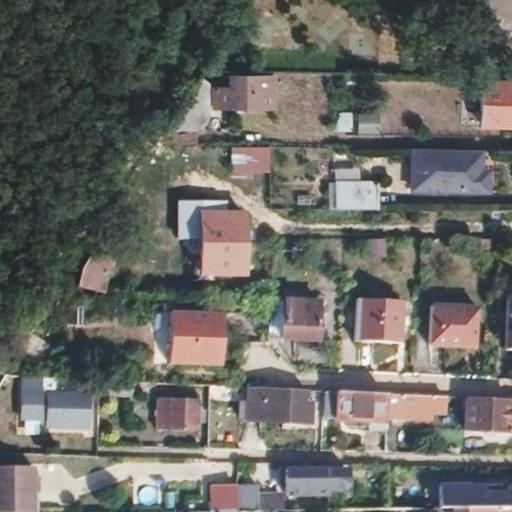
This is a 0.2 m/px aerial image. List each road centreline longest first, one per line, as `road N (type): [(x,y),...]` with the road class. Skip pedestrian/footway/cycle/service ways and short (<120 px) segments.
road 1 (unclassified): [(261,359),(292,383),(511,392)]
road 2 (unknown): [(511,139),(282,134)]
